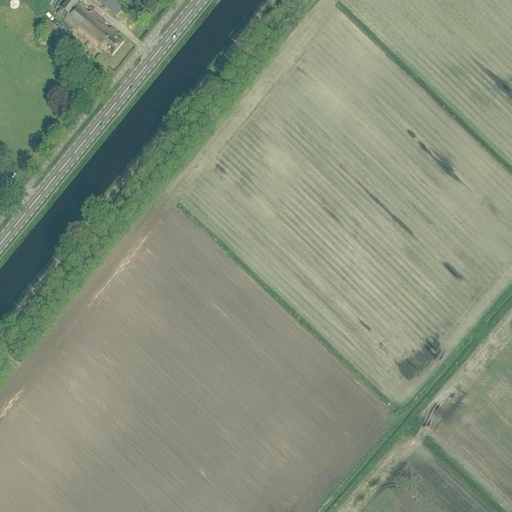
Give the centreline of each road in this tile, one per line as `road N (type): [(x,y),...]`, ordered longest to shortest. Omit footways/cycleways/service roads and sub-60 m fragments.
road 1 (unclassified): [(0,332),(274,0)]
road 2 (primary): [(0,241),(201,0)]
